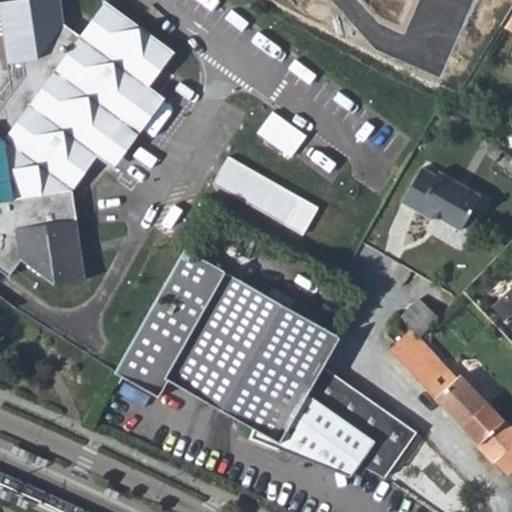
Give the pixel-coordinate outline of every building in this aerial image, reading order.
[(0,266),(8,273),(21,255),(54,280),(83,275),(72,186),(97,153),(114,165),(164,97),(147,84),(173,50),(105,0),(103,0),(78,33),(62,21),(59,0),(0,0),(0,23),(4,58),(20,58),(22,74),(0,103),(0,266)] [(274,109),(259,130),(292,154),(308,133),(274,109)] [(224,156),(210,183),(304,234),(319,206),(224,156)] [(421,166),(402,202),(430,218),(433,214),(460,228),(479,193),(438,170),(436,174),(421,166)] [(321,362),(338,332),(184,247),(114,371),(159,395),(169,378),(254,426),(248,436),(303,457),(318,438),(359,462),(385,478),(387,476),(416,432),(321,362)] [(511,287),(497,302),(496,309),(511,326),(511,287)] [(418,297),(393,322),(402,334),(412,326),(415,324),(421,330),(436,315),(418,297)] [(412,326),(391,347),(510,474),(511,471),(511,424),(500,412),(461,373),(458,375),(412,326)] [(359,462),(318,438),(303,457),(349,476),(359,462)] [(44,468),(47,461),(30,453),(12,445),(9,452),(44,468)] [(104,486),(101,493),(115,499),(118,493),(104,486)] [(0,489),(0,498),(7,501),(25,510),(28,502),(0,489)]
